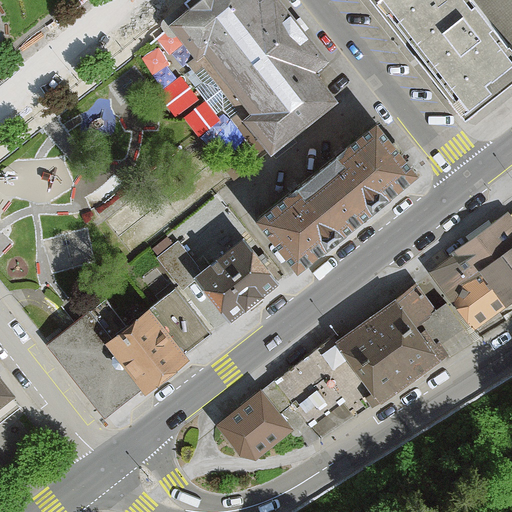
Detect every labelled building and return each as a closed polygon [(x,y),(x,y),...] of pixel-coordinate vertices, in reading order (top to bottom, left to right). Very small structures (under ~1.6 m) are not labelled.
[(192,11),(171,27),(197,60),(205,54),(252,114),(243,121),(271,156),(339,102),(327,88),(316,74),(330,63),(301,26),(279,0),(259,0),(259,1),(257,0),(189,0),(186,3),(192,11)] [(511,0),(369,0),(464,120),(511,82),(511,0)] [(414,175),(375,126),(256,221),(295,270),(332,240),(379,203),(414,175)] [(455,258),(433,274),(448,294),(475,331),(506,308),(511,303),(511,219),(510,217),(455,258)] [(275,282),(242,242),(201,274),(196,279),(228,319),(275,282)] [(196,279),(201,274),(176,243),(157,258),(182,289),(196,279)] [(394,299),(334,343),(367,388),(377,403),(438,359),(446,353),(440,344),(463,328),(446,306),(439,311),(418,282),(394,299)] [(125,328),(106,342),(141,387),(150,380),(184,354),(210,334),(175,289),(149,309),(125,328)] [(104,301),(45,346),(101,418),(141,387),(106,342),(125,328),(104,301)] [(332,341),(277,382),(294,404),(312,428),(344,404),(367,388),(334,343),(332,341)] [(0,411),(15,399),(0,379),(0,411)] [(277,382),(264,392),(281,414),(294,404),(277,382)] [(264,392),(217,428),(240,458),(256,462),(295,432),(281,414),(264,392)] [(15,399),(0,411),(0,423),(21,407),(15,399)] [(294,404),(281,414),(295,432),(299,438),(312,428),(294,404)]
